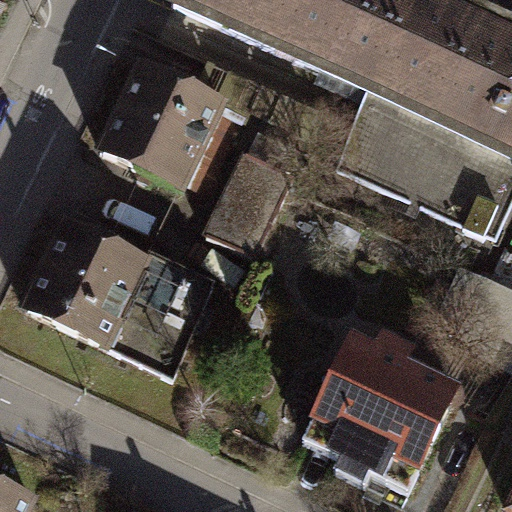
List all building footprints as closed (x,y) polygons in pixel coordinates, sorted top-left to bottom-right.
[(511,39),(427,0),(173,0),(168,11),(367,104),(335,172),(496,247),(511,213),(511,39)] [(249,120),(140,71),(102,155),(211,204),(249,120)] [(291,183),(245,161),(206,240),(252,263),(291,183)] [(59,227),(18,316),(178,389),(223,291),(151,258),(147,267),(126,257),(130,248),(100,235),(96,244),(59,227)] [(511,356),(511,303),(478,288),(458,331),(511,356)] [(460,390),(354,342),(305,449),(342,466),(335,480),(364,493),(371,479),(411,497),(460,390)] [(0,511),(36,511),(38,509),(0,490),(0,511)]
